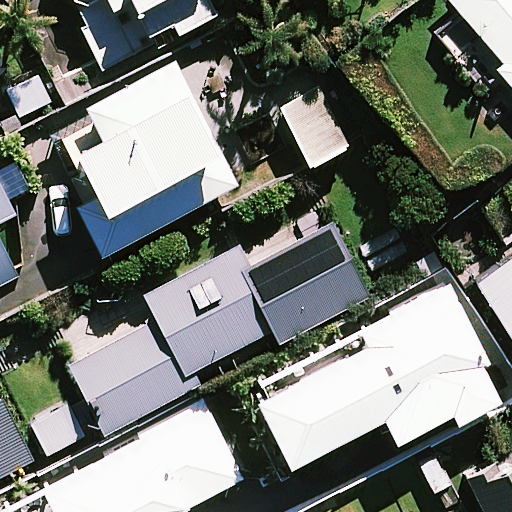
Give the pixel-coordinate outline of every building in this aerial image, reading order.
[(219,12),(214,0),(72,0),(100,63),(219,12)] [(511,0),(451,0),(502,59),(495,65),(511,84),(511,0)] [(217,193),(156,69),(56,119),(93,193),(75,201),(100,251),(217,193)] [(351,142),(319,84),(279,106),(311,164),(351,142)] [(0,215),(15,207),(0,178),(0,284),(20,274),(0,236),(0,215)] [(85,394),(30,421),(41,445),(96,418),(102,429),(198,381),(192,368),(271,328),(277,340),(369,294),(334,224),(245,267),(234,244),(143,290),(154,313),(66,356),(85,394)] [(511,254),(475,277),(511,337),(511,254)] [(359,320),(255,371),(284,430),(385,381),(401,414),(446,392),(453,407),(509,379),(451,262),(354,310),(359,320)] [(40,485),(0,504),(0,511),(185,511),(189,510),(182,495),(244,465),(204,381),(30,464),(40,485)] [(0,469),(34,452),(20,422),(0,431),(0,469)] [(511,511),(511,453),(467,474),(484,511),(511,511)]
